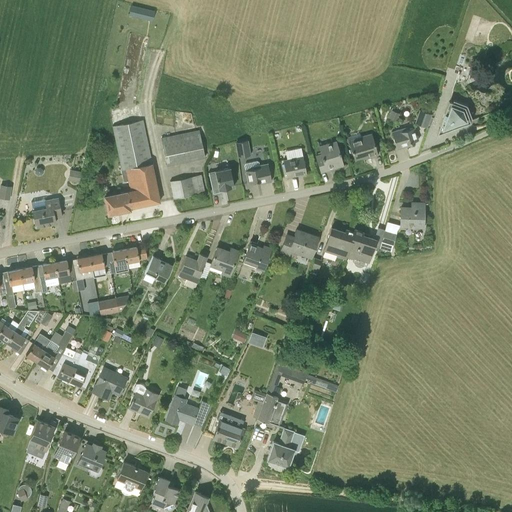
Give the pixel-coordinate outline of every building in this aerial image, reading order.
[(145,19),(147,8),(131,4),(128,14),(145,19)] [(448,101),(437,135),(470,122),(464,106),(448,101)] [(391,109),(388,117),(396,121),(399,113),(391,109)] [(420,110),(415,123),(426,127),(431,113),(420,110)] [(104,195),(108,214),(130,209),(130,207),(160,201),(143,119),(113,126),(122,170),(126,169),(130,190),(104,195)] [(414,128),(407,130),(406,127),(391,131),(396,149),(407,145),(409,143),(418,140),(414,128)] [(205,157),(201,136),(199,130),(161,138),(167,164),(205,157)] [(348,141),(354,159),(367,155),(367,157),(378,154),(372,134),(348,141)] [(248,140),(236,143),(238,156),(245,155),(244,149),(249,149),(248,140)] [(320,172),(343,165),(336,141),(320,146),(322,154),(316,156),(320,172)] [(283,160),(287,177),(298,175),(300,172),(306,171),(304,156),(283,160)] [(260,183),(271,181),(268,163),(259,165),(259,162),(257,161),(245,163),(244,165),(248,183),(257,181),(260,183)] [(234,186),(230,167),(215,170),(217,177),(210,178),(213,193),(222,191),(222,189),(234,186)] [(72,170),(69,179),(79,181),(81,172),(72,170)] [(174,197),(206,191),(203,173),(171,179),(174,197)] [(1,185),(0,189),(0,196),(9,198),(11,187),(1,185)] [(38,226),(55,222),(56,222),(55,218),(61,217),(57,199),(46,201),(46,200),(31,203),(35,222),(37,222),(38,226)] [(411,207),(401,207),(400,225),(423,226),(424,203),(411,202),(411,207)] [(345,257),(353,232),(342,228),(341,231),(331,227),(324,250),(339,255),(338,257),(345,259),(346,257),(345,257)] [(354,229),(353,232),(345,257),(346,257),(355,259),(355,258),(368,262),(376,239),(362,234),(363,232),(354,229)] [(317,237),(297,230),(293,239),(285,236),(280,250),(289,253),(290,249),(310,256),(317,237)] [(396,233),(384,230),(381,241),(393,245),(396,233)] [(381,241),(376,239),(373,249),(378,250),(381,241)] [(263,270),(271,248),(263,245),(262,248),(249,243),(243,259),(256,263),(255,267),(263,270)] [(127,262),(128,268),(140,266),(139,260),(139,256),(146,254),(144,244),(136,246),(124,248),(127,262)] [(111,250),(111,251),(115,272),(127,270),(127,269),(128,269),(128,268),(127,262),(124,248),(111,250)] [(229,252),(216,248),(211,264),(223,268),(221,273),(229,276),(238,251),(230,248),(229,252)] [(93,277),(106,274),(102,252),(89,255),(92,269),(93,277)] [(197,282),(207,256),(199,253),(197,260),(186,255),(178,275),(197,282)] [(76,279),(78,290),(85,289),(82,278),(80,278),(79,271),(92,269),(89,255),(77,257),(77,258),(72,259),(76,279)] [(164,281),(168,274),(172,265),(172,264),(172,265),(152,256),(153,255),(152,255),(145,272),(164,281)] [(314,258),(310,270),(317,273),(321,260),(314,258)] [(59,283),(71,280),(76,279),(72,259),(67,260),(67,259),(54,261),(57,275),(59,283)] [(46,285),(59,283),(57,275),(54,261),(42,264),(37,265),(42,290),(42,292),(47,291),(46,285)] [(36,291),(42,290),(37,265),(32,266),(19,268),(22,282),(33,280),(36,291)] [(7,270),(9,284),(11,284),(22,282),(19,268),(7,270)] [(9,308),(16,306),(13,292),(6,293),(9,308)] [(128,294),(98,301),(100,312),(99,313),(100,315),(118,311),(122,310),(128,294)] [(333,308),(341,310),(344,298),(336,296),(333,308)] [(100,312),(98,301),(98,300),(87,302),(89,315),(99,313),(100,312)] [(35,301),(27,302),(28,309),(36,307),(35,301)] [(19,323),(7,342),(17,349),(20,344),(24,347),(29,339),(25,337),(20,334),(25,327),(24,326),(25,324),(28,325),(38,310),(27,310),(18,323),(19,323)] [(46,325),(52,315),(47,312),(40,322),(46,325)] [(0,337),(7,342),(19,323),(18,323),(12,319),(8,326),(0,320),(0,337)] [(72,334),(75,329),(69,325),(66,330),(65,330),(57,345),(50,340),(47,345),(36,361),(47,368),(50,363),(55,366),(62,353),(65,349),(64,349),(65,347),(72,334)] [(113,333),(121,336),(122,333),(123,331),(116,327),(113,333)] [(107,341),(112,332),(104,328),(100,337),(107,341)] [(145,335),(150,337),(151,337),(153,331),(147,328),(144,334),(145,335)] [(238,339),(244,342),(247,334),(241,331),(238,339)] [(266,336),(252,331),(248,342),(251,343),(252,340),(263,344),(266,336)] [(47,345),(50,340),(39,333),(26,354),(36,361),(47,345)] [(119,343),(122,338),(115,335),(112,340),(119,343)] [(160,346),(164,339),(157,335),(153,343),(160,346)] [(193,342),(191,347),(199,351),(201,346),(193,342)] [(62,353),(55,366),(60,368),(57,375),(69,380),(82,351),(81,351),(76,349),(75,351),(65,347),(64,349),(65,349),(62,353)] [(87,354),(82,351),(69,380),(80,385),(83,379),(88,381),(96,364),(85,359),(87,354)] [(92,391),(100,394),(108,398),(111,391),(120,394),(127,377),(103,366),(92,391)] [(222,367),(219,372),(226,375),(229,370),(222,367)] [(280,375),(272,372),(265,394),(262,403),(258,415),(258,416),(257,418),(279,426),(280,423),(286,407),(275,403),(277,398),(277,396),(280,389),(276,387),(280,375)] [(135,390),(129,406),(140,411),(140,413),(148,416),(157,393),(145,389),(142,393),(135,390)] [(258,402),(262,403),(265,394),(260,392),(256,402),(258,402)] [(175,394),(165,419),(172,421),(174,416),(192,423),(198,409),(199,408),(186,403),(187,399),(175,394)] [(199,408),(198,409),(208,412),(212,403),(202,400),(199,408)] [(7,413),(8,410),(0,406),(0,428),(0,429),(0,431),(0,433),(2,434),(4,435),(6,435),(7,434),(8,433),(9,432),(13,433),(19,418),(7,413)] [(219,419),(216,427),(212,437),(237,446),(244,428),(228,422),(231,415),(230,412),(223,409),(220,411),(218,416),(219,419)] [(54,426),(37,419),(30,438),(25,450),(43,458),(46,451),(51,439),(49,438),(54,426)] [(294,430),(284,427),(283,428),(278,442),(273,440),(267,458),(287,466),(294,447),(289,445),(294,430)] [(54,455),(60,458),(59,460),(68,464),(72,456),(80,437),(64,430),(54,455)] [(97,471),(106,451),(100,449),(101,446),(93,443),(92,445),(86,443),(78,462),(97,471)] [(140,489),(147,472),(123,462),(116,478),(125,482),(124,483),(124,484),(124,485),(124,486),(125,487),(126,488),(127,489),(128,489),(129,489),(130,489),(131,489),(131,488),(132,488),(133,487),(134,486),(140,489)] [(169,481),(159,476),(153,491),(155,492),(151,503),(163,507),(173,502),(179,489),(168,484),(169,481)] [(27,498),(23,488),(16,491),(21,501),(27,498)] [(195,491),(186,511),(209,511),(206,502),(208,497),(195,491)] [(39,497),(37,506),(44,507),(46,498),(39,497)] [(65,511),(70,501),(62,498),(56,511),(65,511)] [(14,502),(11,511),(20,511),(22,504),(14,502)]
